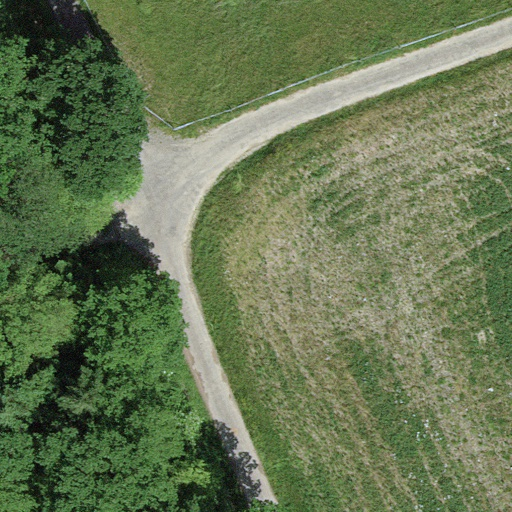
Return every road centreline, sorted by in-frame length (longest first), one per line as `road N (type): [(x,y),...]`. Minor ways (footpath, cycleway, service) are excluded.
road 1 (track): [(511,31),(273,119),(152,200)]
road 2 (track): [(269,511),(198,342),(152,200)]
road 3 (track): [(152,200),(58,0)]
road 4 (track): [(152,200),(95,211),(0,259)]
